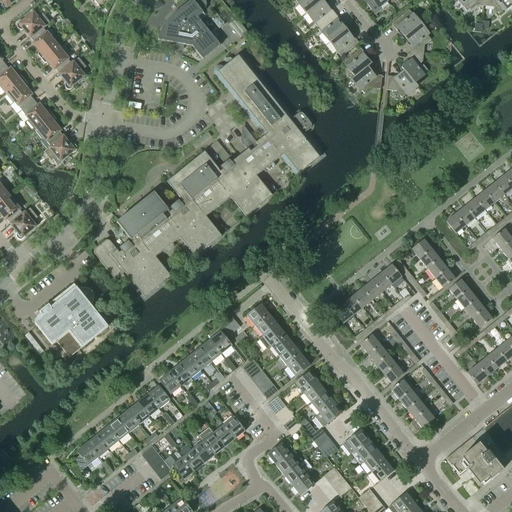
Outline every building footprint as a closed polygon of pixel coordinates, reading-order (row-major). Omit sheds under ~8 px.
[(158,37),(157,40),(191,47),(202,60),(220,46),(197,18),(203,13),(201,11),(204,9),(205,8),(205,7),(206,7),(206,6),(206,5),(206,4),(206,3),(206,2),(205,1),(205,0),(204,0),(194,0),(193,1),(192,0),(190,0),(172,15),(169,18),(167,20),(165,23),(162,26),(161,30),(159,33),(158,37)] [(294,0),(306,14),(322,1),(320,0),(294,0)] [(386,2),(384,0),(362,0),(377,17),(375,14),(380,10),(379,8),(386,2)] [(457,0),(466,12),(474,5),(484,6),(484,0),(457,0)] [(484,0),(484,6),(493,7),(498,14),(503,10),(504,11),(511,4),(511,1),(511,0),(484,0)] [(306,14),(317,28),(335,14),(329,7),(328,9),(322,1),(306,14)] [(23,30),(30,38),(49,22),(42,13),(40,15),(36,10),(22,22),(21,22),(20,22),(19,22),(18,22),(18,23),(17,23),(16,24),(16,25),(16,26),(16,27),(17,28),(17,29),(18,30),(19,30),(20,31),(21,31),(22,31),(23,30)] [(399,30),(404,37),(420,25),(408,10),(391,24),(397,32),(399,30)] [(317,28),(329,43),(345,30),(339,23),(341,21),(335,14),(317,28)] [(218,16),(212,21),(219,29),(225,24),(218,16)] [(236,20),(229,25),(240,38),(246,32),(236,20)] [(37,55),(40,59),(59,44),(52,35),(50,37),(43,28),(50,23),(49,22),(30,38),(34,43),(33,44),(39,52),(38,53),(37,55)] [(410,48),(409,53),(423,55),(424,46),(431,40),(427,35),(428,34),(420,25),(404,37),(410,45),(408,46),(410,48)] [(345,30),(329,43),(341,57),(358,43),(352,36),(351,37),(345,30)] [(55,69),(59,74),(78,59),(78,58),(71,64),(64,55),(66,54),(59,44),(40,59),(44,64),(46,63),(47,62),(54,70),(55,69)] [(351,80),(370,65),(364,58),(366,56),(360,49),(343,63),(354,77),(351,80)] [(408,62),(401,68),(417,88),(417,87),(414,84),(423,76),(422,75),(427,71),(422,64),(423,55),(409,53),(408,59),(407,60),(408,62)] [(93,252),(93,253),(94,253),(94,254),(95,255),(115,280),(116,281),(117,282),(118,282),(119,282),(120,281),(125,277),(122,275),(124,273),(128,278),(131,282),(144,298),(163,284),(171,277),(155,258),(179,238),(195,258),(202,252),(214,243),(221,237),(205,217),(230,198),(246,217),(255,210),(263,203),(272,196),(256,177),(280,157),(296,177),(304,170),(322,156),(304,133),(310,129),(310,128),(311,128),(311,127),(311,126),(311,125),(311,124),(310,123),(304,115),(303,115),(303,114),(302,114),(302,113),(301,113),(300,113),(299,113),(298,114),(292,118),(257,74),(254,71),(241,54),(232,61),(224,67),(223,67),(222,66),(221,66),(220,65),(219,65),(218,66),(217,66),(216,66),(216,67),(215,67),(215,68),(214,68),(214,69),(214,70),(213,71),(213,72),(214,73),(214,74),(215,75),(228,92),(231,90),(237,98),(234,100),(264,136),(256,143),(250,134),(249,139),(248,139),(247,139),(246,140),(245,141),(245,142),(245,143),(245,144),(246,144),(246,145),(247,145),(247,146),(248,146),(248,149),(247,150),(231,163),(229,160),(219,167),(222,170),(220,172),(204,152),(198,156),(192,162),(178,173),(168,181),(167,182),(182,202),(181,203),(178,200),(169,208),(171,211),(169,212),(154,193),(153,193),(121,218),(118,221),(116,223),(132,242),(130,244),(127,241),(119,248),(121,251),(119,253),(115,248),(110,242),(110,241),(109,241),(108,241),(107,240),(106,240),(106,241),(105,241),(104,241),(104,242),(95,249),(94,250),(94,251),(93,252)] [(78,59),(59,74),(66,83),(65,83),(65,84),(64,85),(64,86),(64,87),(65,87),(65,88),(66,89),(66,90),(68,90),(69,90),(70,90),(71,90),(72,89),(73,88),(73,87),(73,86),(73,85),(88,74),(84,69),(86,68),(78,59)] [(0,88),(5,95),(23,80),(20,75),(18,76),(17,77),(10,69),(9,70),(5,65),(0,68),(0,88)] [(370,65),(351,80),(359,90),(360,89),(364,94),(371,89),(380,90),(382,76),(376,75),(374,73),(372,75),(367,68),(370,65)] [(417,88),(401,68),(404,72),(397,78),(395,76),(394,77),(388,76),(386,90),(396,91),(401,98),(406,94),(407,95),(417,88)] [(14,102),(21,111),(34,101),(30,96),(31,95),(25,87),(26,86),(27,84),(23,80),(5,95),(12,104),(14,102)] [(27,121),(34,131),(53,116),(49,111),(47,112),(46,113),(39,105),(38,106),(34,101),(21,111),(29,120),(27,121)] [(43,152),(44,153),(63,137),(59,132),(60,131),(54,123),(55,122),(56,120),(53,116),(34,131),(41,140),(43,138),(50,147),(43,152)] [(63,137),(44,153),(51,162),(53,160),(56,165),(71,153),(72,153),(73,153),(74,153),(75,153),(76,152),(76,151),(77,150),(77,149),(77,148),(76,148),(76,147),(75,146),(74,145),(73,145),(72,144),(71,145),(70,145),(63,137)] [(0,203),(10,195),(3,186),(1,187),(0,185),(0,174),(1,173),(0,173),(0,203)] [(511,185),(504,176),(495,184),(504,196),(511,189),(511,185)] [(495,184),(485,191),(494,203),(504,196),(495,184)] [(485,191),(475,199),(485,211),(494,203),(485,191)] [(6,220),(10,225),(30,209),(23,214),(16,206),(18,204),(10,195),(0,203),(0,213),(5,221),(6,220)] [(475,199),(465,207),(475,219),(485,211),(475,199)] [(465,207),(456,215),(465,227),(475,219),(465,207)] [(30,209),(10,225),(17,233),(17,234),(16,234),(16,235),(16,236),(16,237),(16,238),(16,239),(17,239),(17,240),(18,240),(19,241),(20,241),(21,241),(22,240),(23,240),(23,239),(24,239),(24,238),(25,237),(25,236),(39,224),(35,219),(37,218),(30,209)] [(465,227),(456,215),(446,223),(455,235),(465,227)] [(502,220),(496,225),(499,229),(505,224),(502,220)] [(493,228),(486,233),(489,237),(495,232),(493,228)] [(492,239),(500,249),(511,240),(504,230),(492,239)] [(483,236),(477,241),(479,244),(480,244),(486,239),(483,236)] [(411,250),(419,260),(431,250),(423,240),(411,250)] [(500,249),(507,259),(511,255),(511,240),(500,249)] [(467,248),(467,249),(469,252),(475,248),(476,247),(473,244),(470,246),(467,248)] [(419,260),(427,270),(439,260),(431,250),(419,260)] [(398,260),(395,263),(400,270),(403,267),(398,260)] [(427,270),(435,279),(447,270),(439,260),(427,270)] [(392,266),(382,274),(391,286),(401,278),(392,266)] [(447,270),(435,279),(443,289),(455,280),(447,270)] [(406,271),(403,273),(408,279),(411,277),(406,271)] [(382,274),(372,281),(382,293),(391,286),(382,274)] [(414,280),(411,283),(415,289),(419,286),(414,280)] [(448,290),(456,300),(468,290),(460,280),(448,290)] [(372,281),(362,289),(372,301),(382,293),(372,281)] [(34,322),(34,323),(34,324),(35,324),(35,325),(51,345),(56,342),(69,358),(108,327),(91,307),(90,306),(92,303),(93,299),(93,298),(93,295),(91,292),(88,289),(84,288),(82,288),(81,288),(80,288),(78,290),(73,285),(62,294),(60,295),(39,312),(41,315),(36,320),(35,320),(35,321),(34,322)] [(362,289),(353,297),(362,309),(372,301),(362,289)] [(418,293),(423,299),(426,296),(422,290),(418,293)] [(456,300),(464,310),(476,300),(468,290),(456,300)] [(409,295),(403,300),(405,303),(412,298),(409,295)] [(353,297),(343,305),(353,317),(362,309),(353,297)] [(464,310),(472,319),(484,310),(476,300),(464,310)] [(399,303),(393,308),(396,311),(401,307),(402,306),(399,303)] [(432,303),(429,306),(434,312),(437,309),(432,303)] [(246,316),(254,326),(269,315),(260,305),(246,316)] [(353,317),(343,305),(333,312),(343,324),(353,317)] [(484,310),(472,319),(480,329),(492,320),(484,310)] [(389,311),(383,315),(386,319),(392,314),(389,311)] [(440,313),(437,316),(442,322),(445,319),(440,313)] [(218,323),(223,329),(234,321),(229,314),(218,323)] [(254,326),(262,337),(277,325),(269,315),(254,326)] [(500,318),(495,322),(498,326),(504,321),(501,317),(500,318)] [(380,318),(374,323),(376,327),(382,322),(380,318)] [(234,321),(223,329),(229,336),(240,328),(234,321)] [(448,323),(444,325),(449,331),(453,329),(448,323)] [(267,349),(270,347),(285,335),(277,325),(262,337),(259,339),(267,349)] [(491,325),(485,330),(488,333),(494,328),(491,325)] [(370,326),(364,331),(367,334),(373,329),(370,326)] [(391,326),(387,329),(392,335),(395,332),(391,326)] [(220,332),(210,340),(221,354),(231,346),(220,332)] [(243,332),(238,336),(241,340),(246,336),(243,332)] [(452,335),(457,341),(460,338),(455,332),(452,335)] [(28,333),(25,336),(30,342),(33,339),(28,333)] [(482,333),(476,338),(478,341),(485,336),(482,333)] [(360,334),(354,339),(357,342),(363,337),(360,334)] [(270,347),(279,357),(293,345),(285,335),(270,347)] [(241,340),(238,336),(232,341),(235,345),(241,340)] [(359,345),(367,355),(379,346),(371,336),(359,345)] [(398,336),(395,339),(399,344),(400,345),(403,342),(398,336)] [(210,340),(199,348),(211,363),(221,354),(210,340)] [(472,340),(466,345),(469,349),(475,344),(472,340)] [(511,350),(506,343),(496,350),(506,362),(511,357),(511,350)] [(38,345),(34,348),(39,355),(43,352),(38,345)] [(279,357),(287,367),(301,356),(293,345),(279,357)] [(367,355),(375,365),(387,355),(379,346),(367,355)] [(406,346),(403,348),(407,355),(411,352),(406,346)] [(199,348),(189,356),(201,371),(211,363),(199,348)] [(456,353),(459,357),(465,352),(462,348),(456,353)] [(496,350),(486,358),(496,370),(506,362),(496,350)] [(375,365),(383,375),(395,365),(387,355),(375,365)] [(189,356),(179,364),(191,379),(201,371),(189,356)] [(301,356),(287,367),(295,378),(309,366),(301,356)] [(414,356),(410,358),(416,365),(419,362),(414,356)] [(223,362),(228,367),(232,364),(227,358),(223,362)] [(486,358),(477,366),(486,378),(496,370),(486,358)] [(242,369),(246,374),(257,365),(253,360),(242,369)] [(179,364),(169,372),(180,387),(191,379),(179,364)] [(232,364),(228,367),(232,372),(236,369),(232,364)] [(246,374),(250,380),(261,371),(257,365),(246,374)] [(395,365),(383,375),(391,385),(403,375),(395,365)] [(486,378),(477,366),(467,374),(476,386),(486,378)] [(425,369),(421,372),(426,378),(429,375),(425,369)] [(250,380),(255,385),(266,376),(261,371),(250,380)] [(180,387),(169,372),(158,381),(170,395),(180,387)] [(309,372),(294,383),(303,394),(317,382),(309,372)] [(255,385),(258,390),(269,381),(266,376),(255,385)] [(432,378),(429,381),(433,387),(434,387),(437,385),(432,378)] [(216,379),(211,383),(214,387),(219,383),(216,379)] [(390,390),(398,400),(410,390),(402,380),(390,390)] [(258,390),(262,394),(273,386),(269,381),(258,390)] [(317,382),(303,394),(311,404),(325,392),(317,382)] [(214,387),(211,383),(205,387),(208,391),(214,387)] [(158,386),(147,395),(159,409),(169,401),(158,386)] [(273,386),(262,394),(267,400),(278,391),(273,386)] [(440,388),(436,391),(441,397),(445,394),(440,388)] [(398,400),(406,410),(418,400),(410,390),(398,400)] [(325,392),(311,404),(319,414),(333,402),(325,392)] [(185,397),(190,403),(194,399),(189,394),(185,397)] [(147,395),(137,403),(149,417),(159,409),(147,395)] [(266,406),(271,411),(282,403),(277,397),(266,406)] [(448,398),(444,401),(445,402),(449,406),(449,407),(453,404),(448,398)] [(194,399),(190,403),(194,408),(198,405),(194,399)] [(406,410),(414,419),(426,410),(418,400),(406,410)] [(204,405),(208,411),(212,408),(208,402),(204,405)] [(319,414),(314,418),(322,428),(327,424),(328,423),(342,413),(333,402),(319,414)] [(137,403),(127,411),(139,425),(149,417),(137,403)] [(271,411),(274,416),(285,407),(282,403),(271,411)] [(495,463),(504,456),(511,449),(511,405),(472,438),(485,454),(487,453),(495,463)] [(274,416),(278,421),(289,412),(285,407),(274,416)] [(212,408),(208,411),(212,416),(216,413),(212,408)] [(426,410),(414,419),(422,429),(433,420),(426,410)] [(127,411),(117,419),(129,433),(139,425),(127,411)] [(278,421),(283,426),(294,418),(289,412),(278,421)] [(161,416),(166,422),(170,419),(165,413),(161,416)] [(191,416),(185,420),(189,424),(194,420),(191,416)] [(233,417),(223,425),(234,440),(245,432),(233,417)] [(283,426),(287,432),(298,423),(294,418),(283,426)] [(117,419),(107,427),(118,442),(129,433),(117,419)] [(170,419),(166,422),(170,427),(174,424),(170,419)] [(189,424),(185,420),(180,424),(183,428),(189,424)] [(298,423),(287,432),(291,437),(302,428),(298,423)] [(223,425),(212,434),(224,448),(234,440),(223,425)] [(107,427),(97,435),(108,450),(118,442),(107,427)] [(208,428),(198,437),(202,442),(214,456),(224,448),(212,434),(208,428)] [(310,438),(313,443),(324,434),(320,429),(310,438)] [(350,455),(354,452),(369,441),(361,430),(342,445),(350,455)] [(154,434),(149,438),(152,442),(157,437),(154,434)] [(313,443),(318,448),(329,439),(324,434),(313,443)] [(97,435),(86,443),(98,458),(108,450),(97,435)] [(163,438),(167,443),(171,440),(167,435),(163,438)] [(152,442),(149,438),(143,442),(146,446),(152,442)] [(485,454),(472,438),(446,459),(459,475),(465,470),(478,486),(481,484),(483,486),(502,471),(495,463),(487,453),(485,454)] [(318,448),(322,454),(333,445),(329,439),(318,448)] [(171,440),(167,443),(172,449),(176,446),(171,440)] [(354,452),(362,462),(377,451),(369,441),(354,452)] [(202,442),(192,450),(204,464),(214,456),(202,442)] [(98,458),(86,443),(76,452),(80,456),(74,460),(82,470),(91,464),(94,467),(101,462),(98,458)] [(267,455),(275,466),(293,451),(290,447),(286,450),(281,444),(267,455)] [(333,445),(322,454),(326,458),(337,450),(333,445)] [(151,447),(140,456),(145,461),(156,452),(151,447)] [(134,450),(128,454),(131,458),(137,454),(134,450)] [(192,450),(182,458),(193,472),(204,464),(192,450)] [(275,466),(283,476),(301,461),(293,451),(275,466)] [(362,462),(371,472),(385,461),(377,451),(362,462)] [(156,452),(145,461),(149,466),(160,457),(156,452)] [(131,458),(128,454),(123,458),(126,462),(131,458)] [(160,457),(149,466),(152,471),(163,462),(160,457)] [(170,457),(163,462),(167,467),(172,472),(173,474),(176,472),(183,481),(193,472),(182,458),(175,463),(170,457)] [(283,476),(291,486),(306,474),(310,471),(301,461),(283,476)] [(385,461),(371,472),(379,483),(393,471),(385,461)] [(100,465),(105,470),(109,467),(104,462),(100,465)] [(163,462),(152,471),(156,476),(167,467),(163,462)] [(109,467),(105,470),(109,476),(113,473),(109,467)] [(167,467),(156,476),(161,481),(172,472),(167,467)] [(323,477),(327,482),(338,473),(334,468),(323,477)] [(327,482),(331,487),(342,479),(338,473),(327,482)] [(306,474),(291,486),(299,496),(314,485),(306,474)] [(331,487),(336,493),(347,484),(342,479),(331,487)] [(347,484),(336,493),(339,498),(350,489),(347,484)] [(155,491),(159,497),(163,493),(159,488),(155,491)] [(358,499),(362,504),(373,495),(369,490),(358,499)] [(163,493),(159,497),(164,502),(168,499),(163,493)] [(390,511),(404,511),(414,504),(406,494),(387,508),(390,511)] [(362,504),(366,509),(377,500),(373,495),(362,504)] [(191,511),(181,498),(170,507),(174,511),(191,511)] [(366,509),(368,511),(374,511),(382,506),(377,500),(366,509)] [(320,511),(340,511),(333,502),(320,511)]
